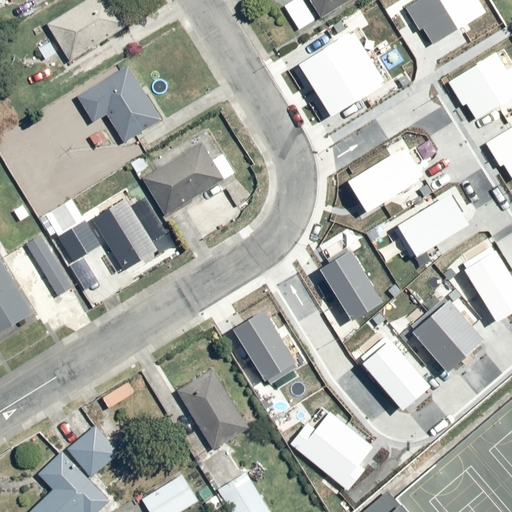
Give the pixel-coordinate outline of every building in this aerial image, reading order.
[(116,0),(93,0),(50,26),(70,62),(133,26),(116,0)] [(316,21),(302,0),(288,0),(285,2),(302,30),(316,21)] [(355,0),(311,0),(323,19),(355,0)] [(415,0),(404,7),(419,32),(423,30),(432,44),(485,12),(477,0),(415,0)] [(353,30),(298,64),(330,117),(386,84),(353,30)] [(497,54),(449,82),(463,107),(467,104),(475,119),(511,97),(511,68),(507,71),(497,54)] [(164,122),(130,67),(78,98),(96,124),(109,117),(125,144),(164,122)] [(511,126),(485,142),(500,167),(504,165),(511,178),(511,126)] [(203,144),(143,179),(167,216),(236,175),(224,156),(216,161),(203,144)] [(404,145),(348,181),(367,212),(424,176),(404,145)] [(451,194),(398,226),(417,257),(470,225),(451,194)] [(129,200),(95,220),(127,273),(160,252),(129,200)] [(104,246),(87,217),(59,234),(75,262),(104,246)] [(76,288),(43,234),(25,246),(58,300),(76,288)] [(351,250),(320,269),(352,321),(383,302),(351,250)] [(511,276),(495,250),(464,269),(497,322),(511,312),(511,276)] [(0,335),(35,314),(0,255),(0,254),(0,335)] [(449,300),(412,332),(448,373),(485,341),(449,300)] [(264,309),(233,329),(266,382),(297,362),(264,309)] [(391,340),(363,364),(403,411),(431,386),(391,340)] [(215,367),(179,388),(216,447),(251,425),(215,367)] [(315,429),(307,423),(289,445),(348,492),(366,469),(360,464),(374,447),(329,411),(315,429)] [(122,451),(96,424),(70,449),(95,476),(122,451)] [(29,511),(84,511),(86,511),(103,511),(115,502),(62,449),(40,472),(56,486),(29,511)] [(271,511),(273,511),(249,471),(220,488),(234,511),(271,511)] [(182,511),(201,500),(185,474),(143,500),(150,511),(182,511)] [(410,511),(390,489),(361,511),(410,511)]
